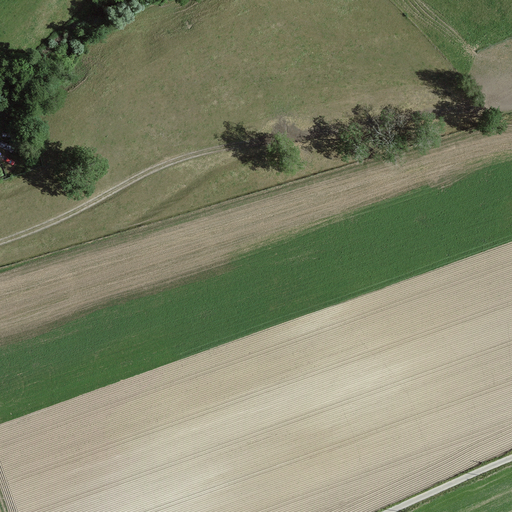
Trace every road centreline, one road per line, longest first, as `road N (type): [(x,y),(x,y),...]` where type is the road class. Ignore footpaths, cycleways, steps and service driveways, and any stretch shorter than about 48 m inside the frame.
road 1 (track): [(0,244),(186,154),(511,94)]
road 2 (track): [(387,511),(511,460)]
